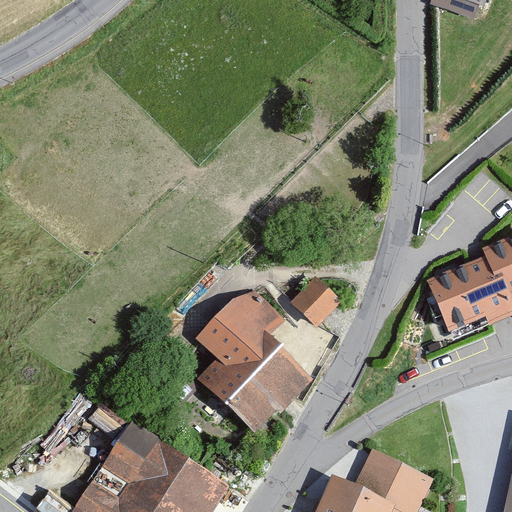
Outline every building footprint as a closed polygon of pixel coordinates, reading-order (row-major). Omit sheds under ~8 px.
[(484,0),(438,0),(481,13),(484,0)] [(491,262),(430,286),(452,341),(511,317),(511,312),(505,296),(511,292),(511,243),(487,253),(491,262)] [(252,284),(198,339),(225,365),(207,384),(255,431),(303,382),(291,370),(350,308),(312,271),(277,308),(252,284)] [(209,511),(221,494),(123,430),(69,511),(209,511)] [(371,452),(353,489),(389,507),(398,511),(417,511),(433,482),(371,452)] [(511,511),(511,470),(503,511),(511,511)] [(327,481),(313,511),(386,511),(389,507),(353,489),(327,481)]
